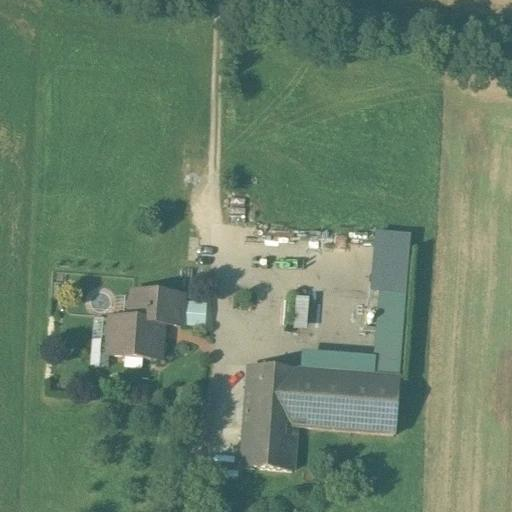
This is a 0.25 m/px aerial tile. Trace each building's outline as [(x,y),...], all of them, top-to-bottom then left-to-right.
[(375,235),(371,293),(378,293),(404,295),(408,237),(375,235)] [(300,373),(397,381),(404,295),(378,293),(373,359),(302,354),(300,373)] [(183,298),(132,294),(130,322),(110,320),(107,358),(160,362),(163,327),(181,328),(183,298)] [(300,373),(249,370),(244,427),(292,430),(393,438),(397,381),(300,373)] [(292,430),(244,427),(241,468),(288,472),(292,430)]
